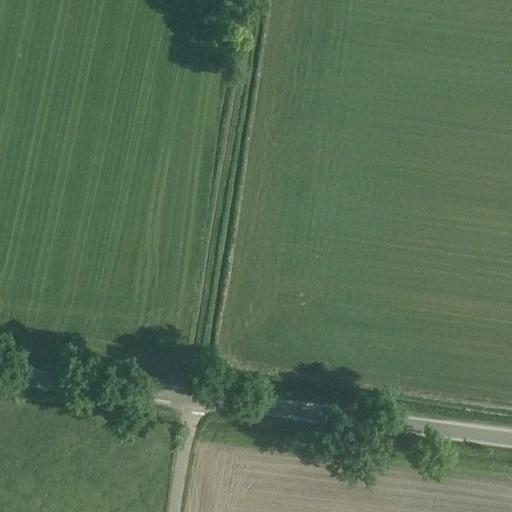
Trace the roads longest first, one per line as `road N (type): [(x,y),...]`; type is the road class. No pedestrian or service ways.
road 1 (track): [(246,0),(183,397)]
road 2 (unclassified): [(191,398),(511,439)]
road 3 (residential): [(0,376),(183,397)]
